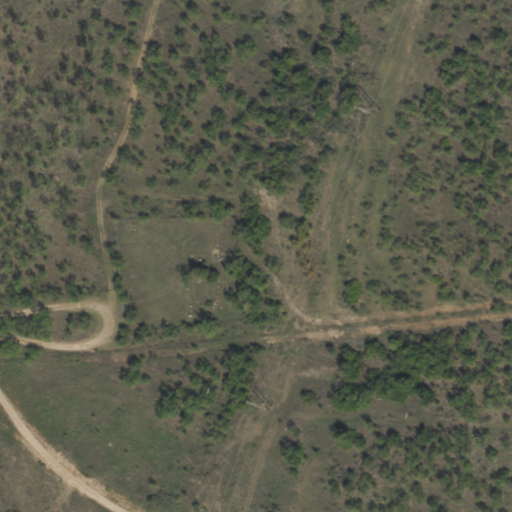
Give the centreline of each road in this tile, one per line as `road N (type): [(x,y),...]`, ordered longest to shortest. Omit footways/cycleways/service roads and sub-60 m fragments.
road 1 (residential): [(0,296),(52,289),(75,265),(119,162),(131,44),(146,0)]
road 2 (residential): [(124,511),(0,418)]
